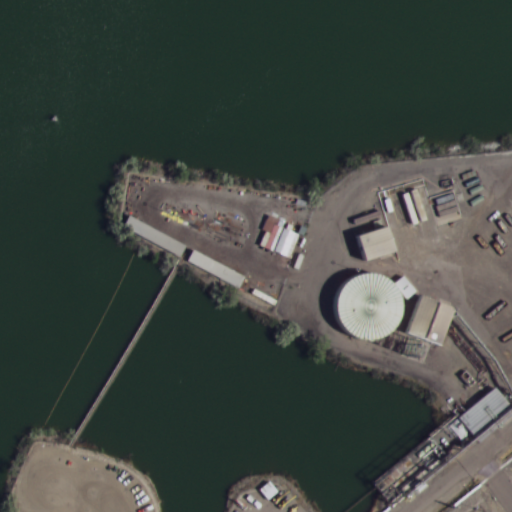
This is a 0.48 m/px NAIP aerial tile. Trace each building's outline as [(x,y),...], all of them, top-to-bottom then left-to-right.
[(186,245),(140,223),(134,235),(180,257),(186,245)] [(396,251),(388,225),(354,235),(362,262),(396,251)] [(245,276),(193,250),(186,263),(273,307),(278,298),(243,280),(245,276)] [(375,338),(384,331),(389,322),(392,311),(391,300),(387,290),(380,282),(371,276),(360,274),(349,275),(338,280),(330,289),(325,299),(324,311),(327,322),(333,332),(343,339),(354,342),(365,341),(375,338)] [(453,306),(418,296),(407,336),(443,346),(453,306)]
